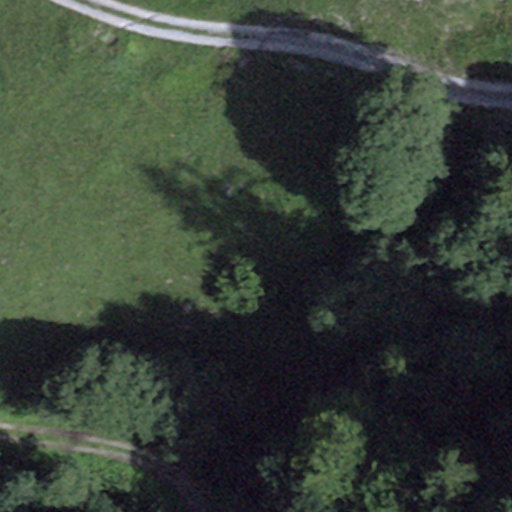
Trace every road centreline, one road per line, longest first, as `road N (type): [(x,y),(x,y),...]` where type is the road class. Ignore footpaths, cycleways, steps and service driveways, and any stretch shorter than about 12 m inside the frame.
road 1 (track): [(81,0),(167,30),(308,41),(456,94),(511,98)]
road 2 (track): [(0,431),(156,456),(191,480),(208,511)]
